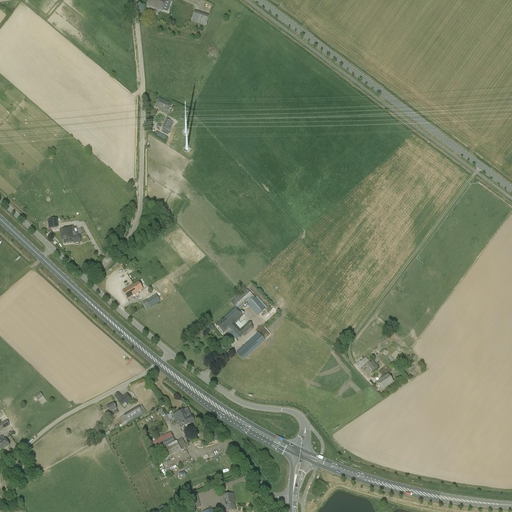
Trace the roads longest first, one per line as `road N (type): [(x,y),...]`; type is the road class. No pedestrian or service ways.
road 1 (unclassified): [(511,190),(257,0)]
road 2 (unclassified): [(87,279),(128,230),(139,193),(135,0)]
road 3 (track): [(479,166),(356,330),(348,345),(354,363)]
road 4 (primary): [(511,505),(412,492),(299,453)]
road 5 (primary): [(158,363),(0,218)]
road 6 (unclassified): [(0,465),(63,416),(158,363)]
road 7 (unclassified): [(299,453),(299,415),(233,399),(169,352)]
road 8 (primary): [(299,453),(158,363)]
road 9 (unclassified): [(292,498),(269,493),(232,448),(198,451),(190,439)]
